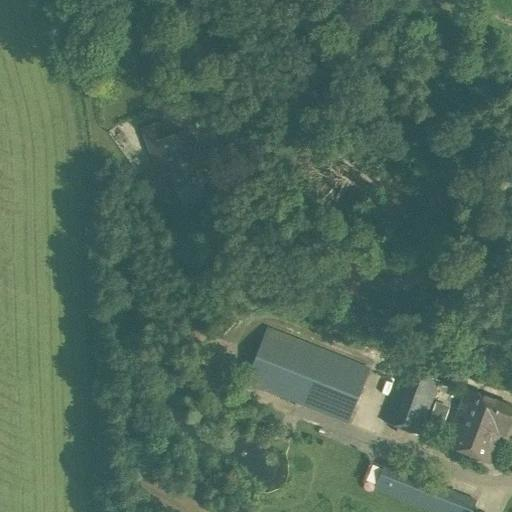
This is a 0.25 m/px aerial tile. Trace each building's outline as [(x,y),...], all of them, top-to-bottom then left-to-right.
[(154,123),(139,129),(155,175),(167,171),(173,189),(181,210),(208,200),(200,179),(183,131),(159,139),(154,123)] [(347,424),(368,371),(266,331),(245,384),(347,424)] [(419,435),(438,381),(401,368),(382,422),(419,435)] [(511,413),(511,407),(465,389),(443,445),(487,462),(497,435),(503,437),(511,413)] [(444,423),(449,408),(434,403),(429,418),(444,423)] [(424,511),(471,511),(477,500),(397,469),(385,496),(424,511)]
